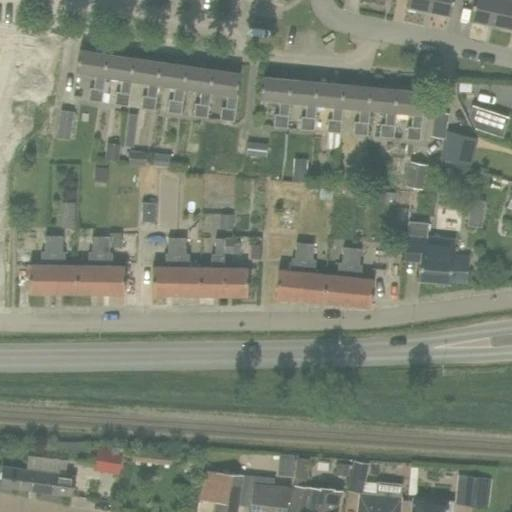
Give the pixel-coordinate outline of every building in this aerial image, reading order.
[(407,0),(406,6),(427,11),(429,0),(407,0)] [(429,0),(427,11),(449,15),(452,0),(429,0)] [(472,0),(469,19),(490,24),(495,0),(472,0)] [(511,0),(495,0),(490,24),(511,28),(511,0)] [(202,71),(190,72),(191,80),(203,80),(202,71)] [(223,71),(221,105),(244,107),(246,73),(223,71)] [(166,73),(129,74),(131,105),(168,103),(166,73)] [(246,73),(244,107),(265,108),(267,74),(246,73)] [(267,74),(265,108),(287,110),(289,76),(267,74)] [(289,76),(287,110),(309,112),(312,77),(289,76)] [(351,80),(348,114),(371,116),(374,82),(351,80)] [(511,99),(511,80),(481,80),(480,99),(511,99)] [(374,82),(371,116),(393,118),(395,83),(374,82)] [(395,83),(393,118),(414,119),(417,85),(395,83)] [(417,85),(414,119),(437,121),(440,86),(417,85)] [(204,101),(192,102),(192,111),(204,110),(204,101)] [(168,103),(131,105),(132,133),(169,132),(168,103)] [(472,105),(468,115),(475,127),(502,136),(509,117),(472,105)] [(64,137),(79,138),(80,110),(65,109),(64,137)] [(220,117),(219,128),(228,129),(229,117),(220,117)] [(255,119),(255,131),(263,132),(264,120),(255,119)] [(264,120),(263,132),(272,132),(273,120),(264,120)] [(300,122),(299,134),(308,135),(309,123),(300,122)] [(348,126),(347,138),(355,138),(356,126),(348,126)] [(383,128),(382,140),(391,141),(392,129),(383,128)] [(444,138),(440,157),(469,164),(475,137),(446,128),(444,138)] [(392,129),(391,141),(400,141),(401,129),(392,129)] [(428,131),(427,143),(436,144),(436,132),(428,131)] [(169,132),(132,133),(133,163),(171,162),(169,132)] [(206,151),(194,152),(195,161),(207,160),(206,151)] [(127,187),(122,216),(158,223),(164,193),(127,187)] [(410,189),(407,221),(427,223),(430,191),(410,189)] [(189,197),(187,206),(199,208),(200,199),(189,197)] [(67,200),(66,224),(78,225),(79,201),(67,200)] [(484,202),(470,200),(468,226),(482,228),(484,202)] [(234,210),(234,221),(242,222),(243,210),(234,209),(234,210)] [(243,210),(242,222),(251,222),(252,211),(252,210),(243,210)] [(292,214),(291,225),(300,226),(301,214),(292,213),(292,214)] [(301,214),(300,226),(309,226),(310,215),(301,214)] [(122,216),(117,245),(153,251),(158,223),(122,216)] [(350,218),(349,229),(358,230),(359,218),(349,217),(349,218),(350,218)] [(359,218),(358,230),(367,230),(367,219),(368,219),(359,218)] [(448,279),(466,281),(468,256),(452,254),(453,239),(426,236),(427,223),(407,221),(403,258),(404,259),(404,256),(418,258),(416,278),(417,279),(417,278),(434,280),(434,283),(446,285),(447,282),(448,282),(448,279)] [(67,260),(68,234),(49,234),(48,260),(67,260)] [(117,245),(112,274),(148,281),(153,251),(117,245)] [(179,247),(178,255),(189,257),(191,249),(179,247)] [(212,249),(212,286),(242,286),(242,249),(212,249)] [(242,249),(242,286),(271,286),(271,249),(242,249)] [(271,249),(271,286),(300,286),(300,249),(271,249)] [(300,249),(300,286),(329,286),(329,249),(300,249)] [(329,249),(329,286),(358,286),(358,249),(329,249)] [(358,249),(358,286),(388,286),(388,249),(358,249)] [(174,276),(172,285),(184,287),(185,278),(174,276)] [(94,470),(119,474),(122,452),(98,448),(94,470)] [(337,511),(342,489),(303,486),(300,485),(307,477),(309,457),(297,456),(295,475),(294,485),(288,511),(337,511)] [(347,490),(361,493),(368,464),(354,460),(347,490)] [(348,476),(349,464),(336,463),(335,475),(348,476)] [(0,485),(20,488),(72,495),(75,476),(23,468),(2,466),(0,478),(0,485)] [(235,511),(240,473),(203,469),(198,499),(216,502),(214,511),(235,511)] [(462,475),(459,502),(487,506),(490,478),(462,475)] [(376,480),(375,495),(359,493),(356,511),(398,511),(401,482),(376,480)] [(285,511),(289,487),(253,484),(248,511),(285,511)] [(412,497),(411,511),(451,511),(452,501),(412,497)]
